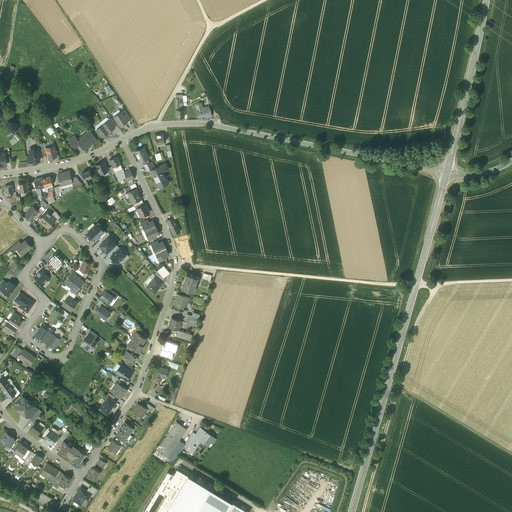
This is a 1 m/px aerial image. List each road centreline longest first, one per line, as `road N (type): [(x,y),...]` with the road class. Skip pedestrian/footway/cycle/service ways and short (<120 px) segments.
road 1 (secondary): [(352,511),(448,173)]
road 2 (track): [(177,264),(386,284),(511,283)]
road 3 (residential): [(45,247),(24,274),(42,301),(23,332),(52,356),(67,350),(102,270),(74,234),(53,238)]
road 4 (residential): [(158,125),(216,125),(448,173)]
road 5 (residential): [(135,394),(177,261),(122,139)]
road 6 (track): [(362,511),(415,321),(434,284)]
road 7 (secondary): [(448,173),(486,0)]
road 8 (track): [(139,131),(56,0)]
road 9 (track): [(398,385),(511,456)]
road 10 (residential): [(0,176),(80,160),(122,139)]
